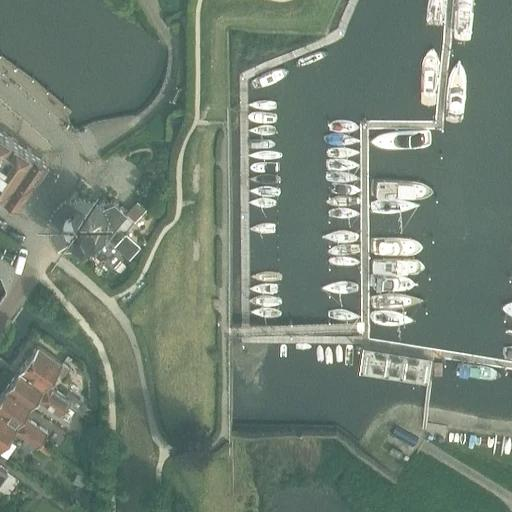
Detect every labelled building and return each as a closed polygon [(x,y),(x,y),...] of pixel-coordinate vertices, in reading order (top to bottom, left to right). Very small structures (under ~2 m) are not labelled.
[(175,100),(182,87),(175,84),(169,97),(175,100)] [(0,194),(16,205),(19,201),(46,161),(0,130),(0,194)] [(56,174),(47,168),(44,173),(53,179),(56,174)] [(58,213),(56,221),(58,228),(62,235),(69,239),(77,241),(91,254),(115,227),(124,235),(127,232),(127,233),(142,246),(157,229),(143,215),(147,210),(138,201),(131,209),(126,215),(113,200),(93,209),(86,203),(76,200),(69,202),(62,206),(58,213)] [(14,255),(5,250),(3,254),(11,259),(14,255)] [(69,368),(37,345),(18,372),(74,412),(74,411),(82,416),(90,421),(90,403),(86,404),(66,390),(63,395),(45,383),(57,367),(65,372),(69,368)] [(363,354),(360,379),(427,388),(431,363),(363,354)] [(74,412),(18,372),(5,390),(29,407),(35,398),(58,415),(68,422),(74,412)] [(0,413),(39,441),(46,431),(23,415),(29,407),(5,390),(0,396),(0,413)] [(0,413),(0,453),(5,457),(8,452),(12,447),(5,442),(12,431),(35,447),(39,441),(0,413)] [(72,482),(82,487),(87,477),(77,473),(72,482)]
